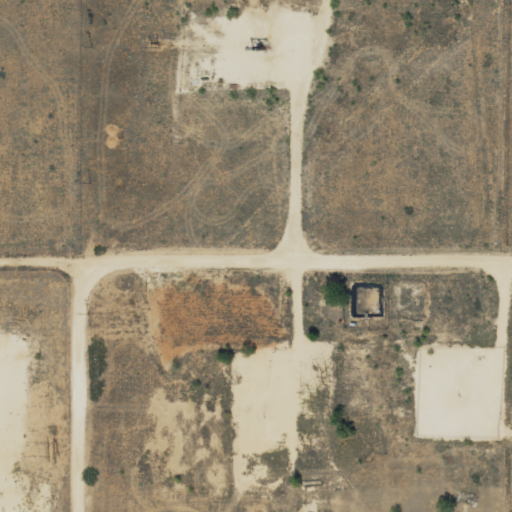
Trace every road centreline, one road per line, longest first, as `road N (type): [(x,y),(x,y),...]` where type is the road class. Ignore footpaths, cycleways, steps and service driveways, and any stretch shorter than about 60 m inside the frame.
road 1 (residential): [(74,265),(511,261)]
road 2 (residential): [(74,511),(74,265)]
